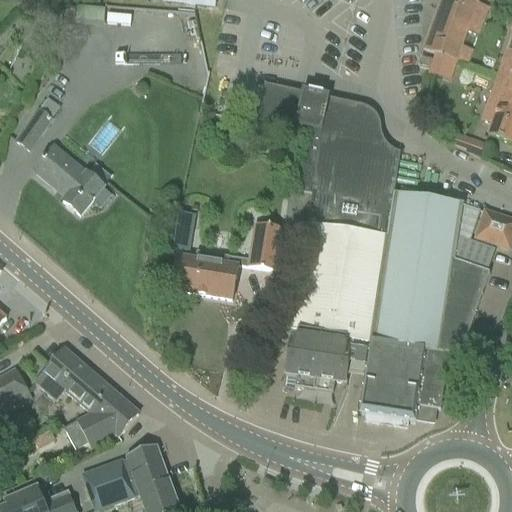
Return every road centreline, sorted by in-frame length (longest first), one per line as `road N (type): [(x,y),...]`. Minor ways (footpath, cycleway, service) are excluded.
road 1 (primary): [(209,424),(0,249)]
road 2 (unclassified): [(470,451),(511,326)]
road 3 (primary): [(285,459),(336,487),(400,507)]
road 4 (primary): [(408,476),(285,459)]
